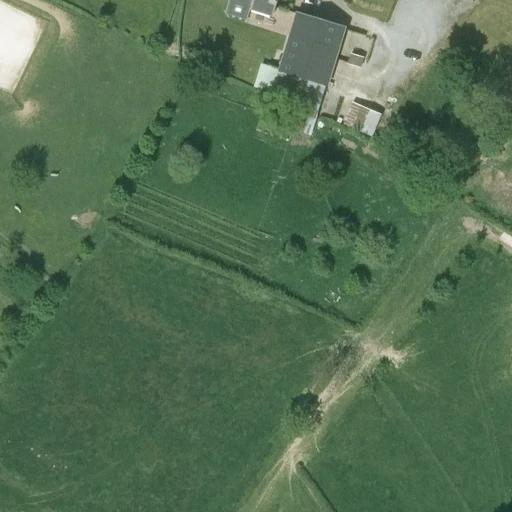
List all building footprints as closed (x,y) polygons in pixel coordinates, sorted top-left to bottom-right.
[(272,18),(275,10),(277,0),(231,0),(226,15),(247,22),(251,12),(272,18)] [(326,87),(338,48),(344,29),(298,15),(281,71),(271,68),(264,92),(319,111),(326,87)] [(347,65),(361,69),(364,58),(350,54),(347,65)] [(511,79),(496,101),(499,103),(509,111),(511,113),(511,79)] [(343,125),(372,138),(382,115),(353,103),(343,125)] [(487,119),(497,127),(509,111),(499,103),(487,119)]
